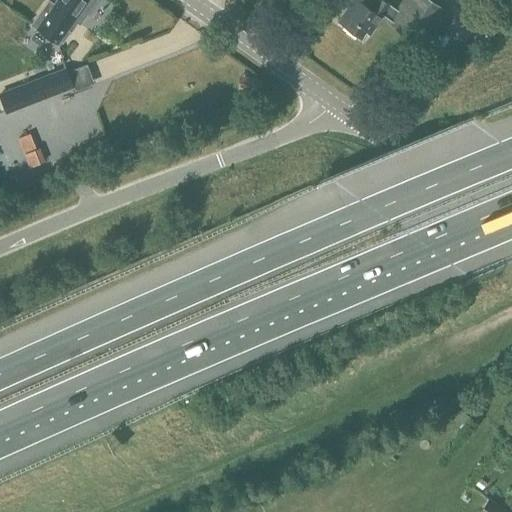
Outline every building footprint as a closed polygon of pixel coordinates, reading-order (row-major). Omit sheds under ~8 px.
[(49,1),(32,24),(57,43),(73,21),(78,25),(95,1),(93,0),(56,0),(53,5),(49,1)] [(342,23),(360,36),(365,29),(370,33),(389,6),(379,0),(355,0),(349,9),(351,11),(342,23)] [(447,12),(429,0),(402,0),(387,22),(422,47),(447,12)] [(30,108),(75,90),(67,68),(21,86),(30,108)] [(21,164),(30,183),(42,178),(33,159),(21,164)] [(508,511),(489,498),(478,511),(508,511)]
